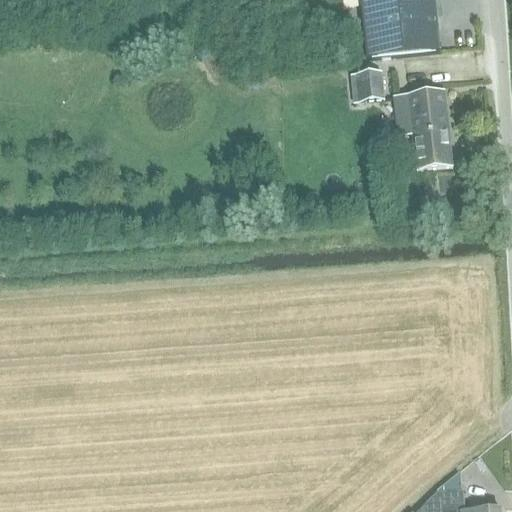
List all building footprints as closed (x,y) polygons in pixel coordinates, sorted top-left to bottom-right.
[(440,56),(436,13),(434,0),(360,0),(367,63),(440,56)] [(360,15),(348,16),(349,32),(361,31),(360,15)] [(203,44),(194,50),(204,65),(213,59),(203,44)] [(215,60),(206,66),(216,80),(224,74),(215,60)] [(366,105),(384,103),(382,77),(353,80),(355,106),(366,105)] [(408,99),(395,101),(399,140),(413,139),(417,175),(453,171),(448,133),(449,133),(444,95),(408,99)] [(437,496),(420,511),(458,511),(464,511),(463,495),(442,496),(437,496)]
